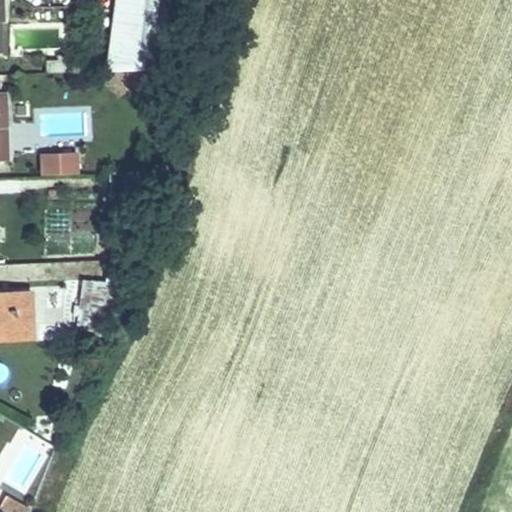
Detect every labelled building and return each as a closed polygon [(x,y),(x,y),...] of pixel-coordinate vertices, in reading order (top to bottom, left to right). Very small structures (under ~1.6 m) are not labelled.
[(120,0),(121,62),(184,61),(183,0),(120,0)] [(11,86),(0,86),(0,139),(12,139),(11,86)] [(58,174),(78,174),(78,151),(57,151),(58,174)] [(103,236),(130,236),(147,185),(154,166),(102,166),(103,236)] [(33,282),(0,282),(0,331),(33,330),(33,282)] [(17,445),(40,462),(51,449),(27,431),(17,445)] [(0,460),(0,482),(8,487),(17,469),(0,460)]
